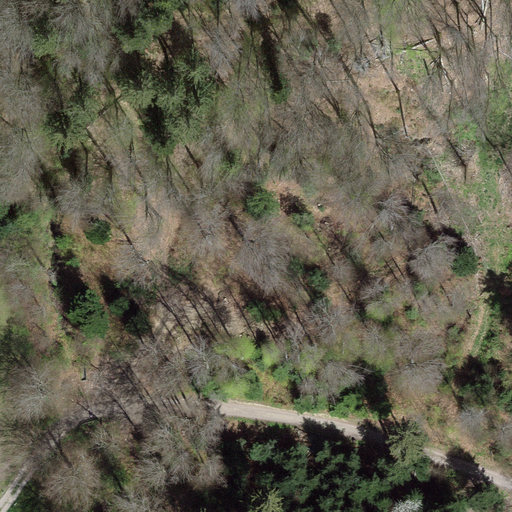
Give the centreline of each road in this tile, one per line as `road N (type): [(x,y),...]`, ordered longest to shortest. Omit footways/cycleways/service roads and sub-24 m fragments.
road 1 (track): [(511,482),(303,417),(225,407),(103,409)]
road 2 (track): [(0,509),(62,427),(103,409)]
